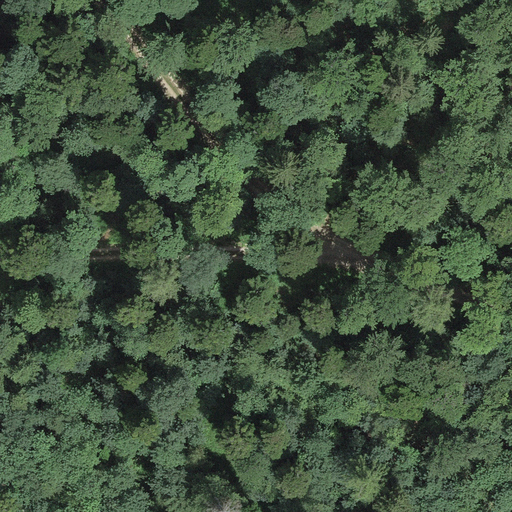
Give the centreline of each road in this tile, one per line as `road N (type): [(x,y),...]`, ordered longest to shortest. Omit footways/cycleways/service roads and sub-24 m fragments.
road 1 (track): [(103,0),(237,166),(348,256)]
road 2 (track): [(0,256),(348,256)]
road 3 (track): [(348,256),(511,326)]
